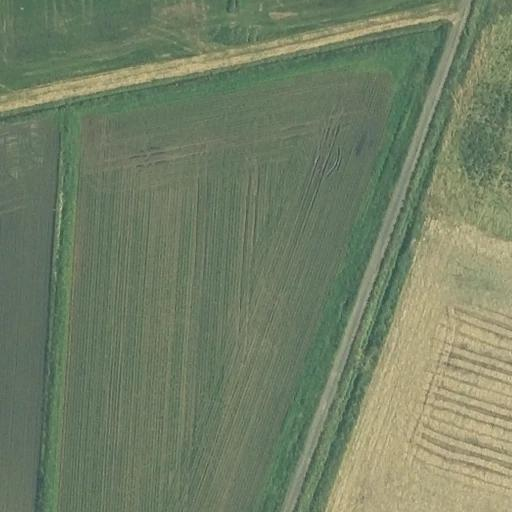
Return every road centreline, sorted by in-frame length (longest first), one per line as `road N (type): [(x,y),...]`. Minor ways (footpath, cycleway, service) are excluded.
road 1 (track): [(286,511),(466,0)]
road 2 (track): [(0,112),(460,16)]
